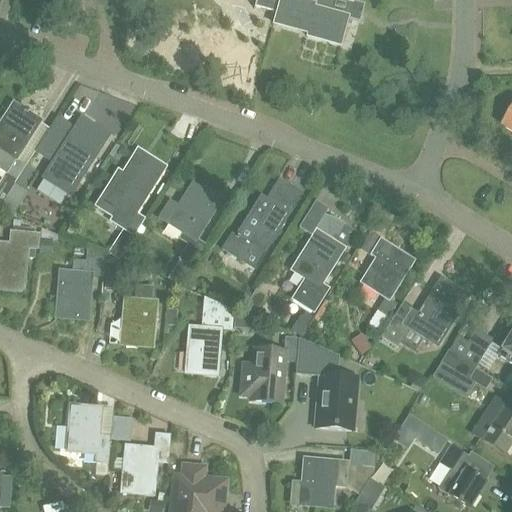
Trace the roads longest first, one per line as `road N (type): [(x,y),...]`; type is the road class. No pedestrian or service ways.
road 1 (residential): [(0,35),(418,193)]
road 2 (residential): [(252,511),(249,454),(240,440),(21,348)]
road 3 (residential): [(94,511),(34,461),(23,435),(21,348)]
road 4 (residential): [(438,140),(460,82),(463,0)]
